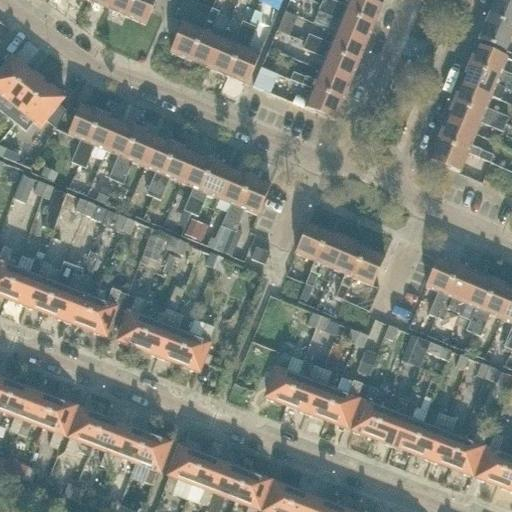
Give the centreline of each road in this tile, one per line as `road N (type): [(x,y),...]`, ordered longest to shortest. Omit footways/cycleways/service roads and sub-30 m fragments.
road 1 (residential): [(0,337),(460,511)]
road 2 (residential): [(331,160),(81,55),(6,0)]
road 3 (residential): [(479,0),(397,190)]
road 4 (residential): [(331,160),(397,0)]
road 5 (residential): [(511,235),(397,190)]
